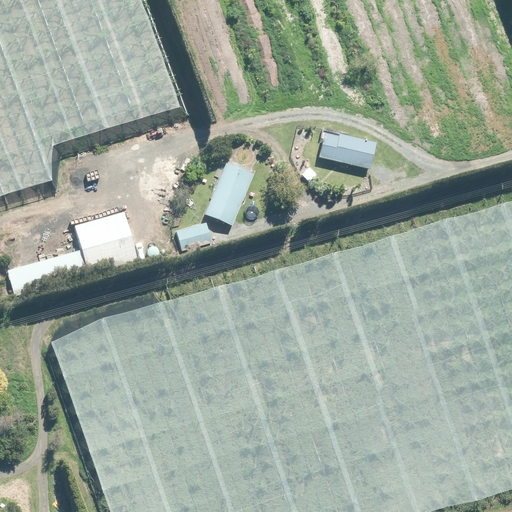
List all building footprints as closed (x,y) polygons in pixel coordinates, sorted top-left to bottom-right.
[(319,134),(313,159),(366,171),(372,146),(319,134)] [(219,172),(200,217),(229,229),(251,177),(219,163),(216,171),(219,172)] [(69,230),(76,254),(9,271),(16,298),(143,265),(130,214),(69,230)] [(26,228),(15,230),(17,242),(37,239),(34,222),(25,223),(26,228)] [(202,223),(173,233),(180,252),(209,242),(202,223)]
